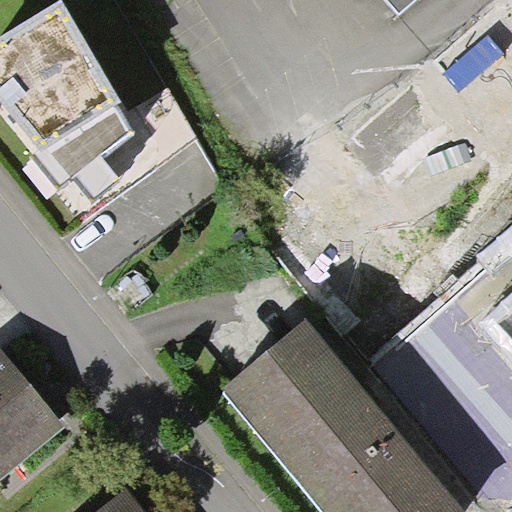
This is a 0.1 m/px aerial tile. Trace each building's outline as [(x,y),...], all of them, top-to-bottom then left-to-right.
[(134,130),(63,0),(58,0),(0,42),(0,100),(61,186),(74,177),(91,200),(117,181),(100,157),(134,130)] [(383,0),(399,19),(422,0),(383,0)] [(511,0),(509,0),(435,51),(503,149),(511,142),(511,0)] [(415,120),(314,212),(397,302),(497,210),(415,120)] [(511,309),(497,323),(511,339),(511,309)] [(468,511),(306,323),(222,396),(321,511),(468,511)] [(0,476),(65,423),(0,344),(0,476)] [(145,511),(125,488),(96,511),(145,511)]
